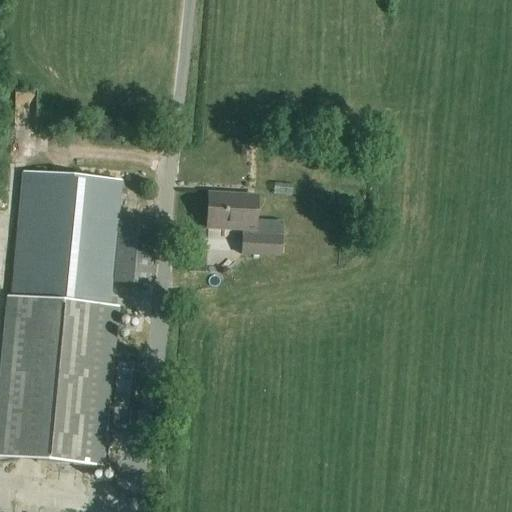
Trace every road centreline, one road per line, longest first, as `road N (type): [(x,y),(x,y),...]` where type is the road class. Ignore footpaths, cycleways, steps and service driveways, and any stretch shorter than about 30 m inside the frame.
road 1 (unknown): [(177,123),(134,496)]
road 2 (unclassified): [(177,123),(186,0)]
